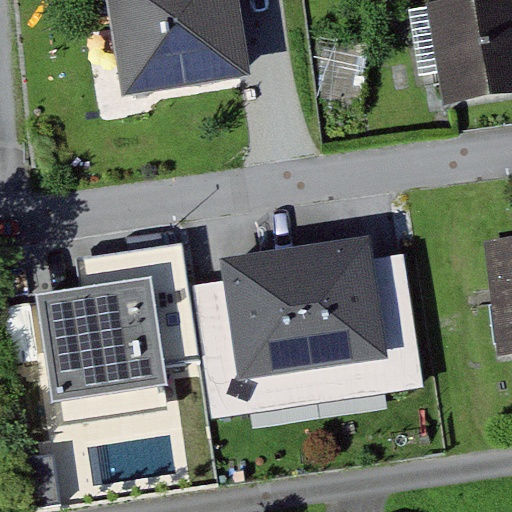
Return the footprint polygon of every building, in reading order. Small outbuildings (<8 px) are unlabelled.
[(125,0),(137,91),(246,78),(235,0),(125,0)] [(435,0),(436,8),(474,2),(473,0),(435,0)] [(511,0),(487,0),(474,2),(436,8),(452,109),(511,99),(511,0)] [(511,362),(511,247),(493,250),(507,364),(511,362)] [(418,251),(204,283),(225,424),(439,392),(418,251)] [(94,304),(52,309),(64,406),(175,392),(167,332),(205,327),(196,258),(90,271),(94,304)]
